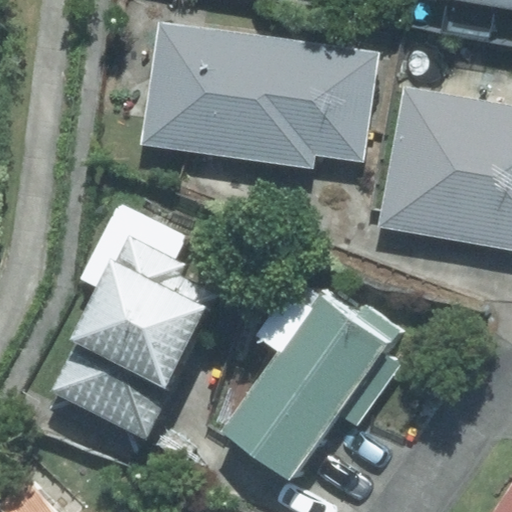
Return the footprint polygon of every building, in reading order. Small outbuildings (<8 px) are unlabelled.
[(379,0),(377,13),(402,18),(404,0),(379,0)] [(181,23),(163,147),(337,171),(338,154),(387,161),(402,53),(181,23)] [(403,227),(511,246),(511,104),(428,89),(403,227)] [(81,387),(70,410),(159,453),(171,428),(188,436),(215,379),(226,385),(265,304),(210,278),(217,262),(183,245),(193,224),(149,204),(113,279),(148,296),(129,336),(117,330),(88,390),(81,387)] [(325,289),(295,333),(320,349),(264,430),(332,476),(424,343),(357,297),(351,307),(325,289)] [(81,511),(47,478),(27,498),(31,504),(23,511),(81,511)] [(511,511),(511,487),(494,511),(511,511)]
